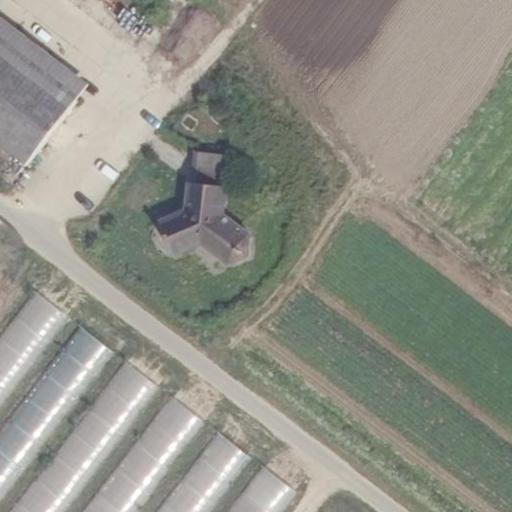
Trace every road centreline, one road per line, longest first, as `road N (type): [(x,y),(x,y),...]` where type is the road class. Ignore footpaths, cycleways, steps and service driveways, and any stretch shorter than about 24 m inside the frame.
road 1 (unclassified): [(391,511),(0,212)]
road 2 (track): [(29,235),(132,111),(187,82),(256,0)]
